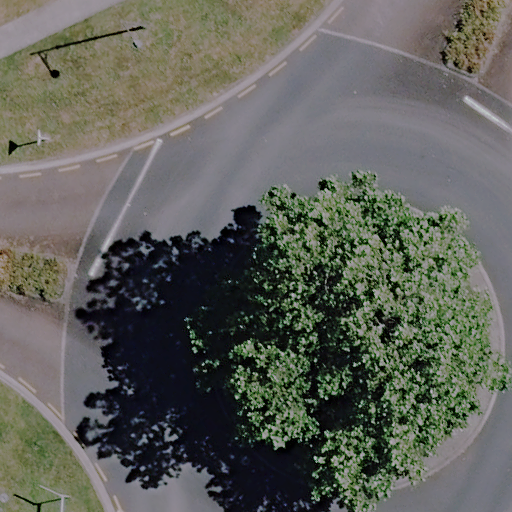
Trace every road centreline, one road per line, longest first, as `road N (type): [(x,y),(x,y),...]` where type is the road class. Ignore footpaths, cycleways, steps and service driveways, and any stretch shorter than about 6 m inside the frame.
road 1 (residential): [(221,511),(178,468),(149,415),(139,356),(146,296)]
road 2 (residential): [(146,296),(171,242),(212,198),(264,167),(322,154)]
road 3 (residential): [(322,154),(382,159),(490,211)]
road 4 (residential): [(322,154),(413,0)]
road 5 (residential): [(0,262),(146,296)]
